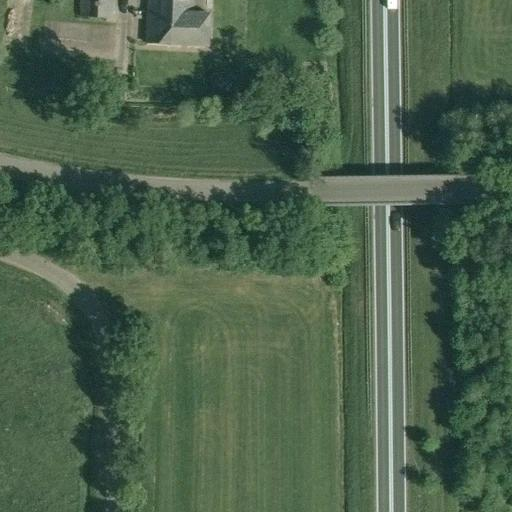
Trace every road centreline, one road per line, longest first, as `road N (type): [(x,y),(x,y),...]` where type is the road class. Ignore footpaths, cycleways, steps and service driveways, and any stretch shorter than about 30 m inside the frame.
road 1 (trunk): [(388,511),(384,0)]
road 2 (unclassified): [(326,195),(143,190),(0,165)]
road 3 (unclassified): [(112,511),(113,384),(97,312),(59,273),(0,249)]
road 4 (unclassified): [(326,195),(464,195)]
